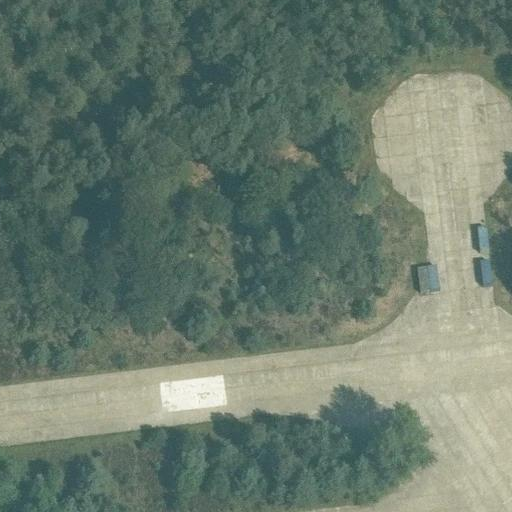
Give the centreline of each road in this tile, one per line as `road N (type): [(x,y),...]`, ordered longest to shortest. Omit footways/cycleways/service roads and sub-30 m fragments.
road 1 (unknown): [(0,427),(476,379)]
road 2 (unknown): [(476,379),(501,511)]
